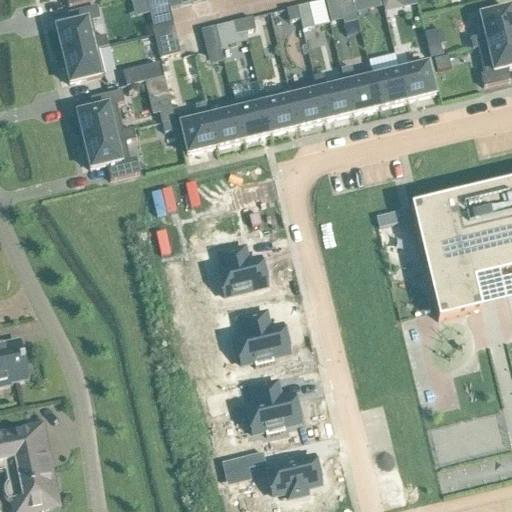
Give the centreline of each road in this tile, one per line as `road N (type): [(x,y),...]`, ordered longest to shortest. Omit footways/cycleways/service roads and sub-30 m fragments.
road 1 (residential): [(371,511),(290,170),(511,120)]
road 2 (residential): [(0,227),(73,379),(96,511)]
